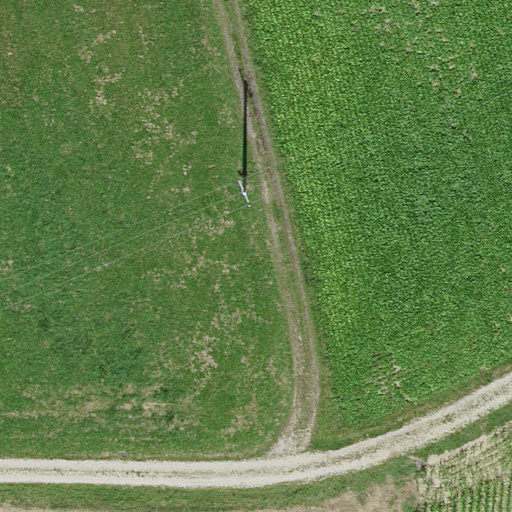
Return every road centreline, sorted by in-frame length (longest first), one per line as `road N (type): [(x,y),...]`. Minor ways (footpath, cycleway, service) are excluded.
road 1 (track): [(223,0),(293,311),(276,473)]
road 2 (track): [(0,466),(276,473)]
road 3 (track): [(276,473),(405,452),(511,386)]
